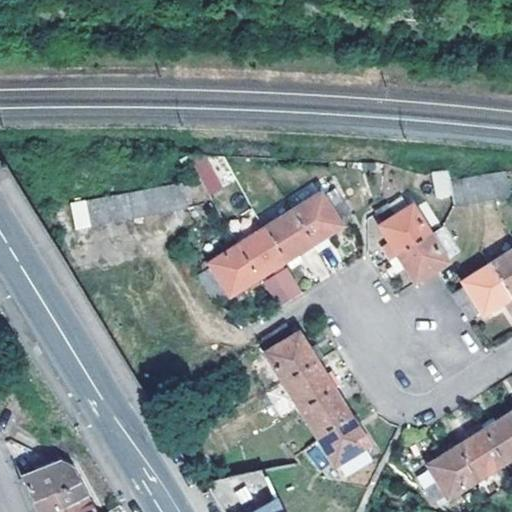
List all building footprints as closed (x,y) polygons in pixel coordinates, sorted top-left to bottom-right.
[(206,155),(192,162),(208,196),(222,190),(206,155)] [(452,189),(449,174),(435,177),(440,201),(454,198),(452,189)] [(492,180),(497,204),(511,201),(507,177),(492,180)] [(481,183),(486,206),(497,204),(492,180),(481,183)] [(468,185),(473,209),(486,206),(481,183),(468,185)] [(473,209),(468,185),(452,189),(454,198),(457,212),(473,209)] [(76,233),(170,215),(184,212),(179,189),(71,209),(76,233)] [(295,212),(317,247),(321,253),(335,245),(331,238),(336,235),(333,230),(325,218),(338,210),(331,198),(317,206),(314,202),(295,212)] [(373,227),(397,263),(429,242),(407,208),(403,211),(397,201),(385,208),(390,216),(378,224),(373,227)] [(378,224),(390,216),(385,208),(373,216),(378,224)] [(333,230),(345,223),(338,210),(325,218),(333,230)] [(266,232),(287,266),(291,273),(304,264),(300,258),(317,247),(295,212),(266,232)] [(287,266),(266,232),(240,248),(237,250),(258,285),(274,275),(276,278),(285,272),(287,266)] [(429,242),(397,263),(390,268),(399,281),(405,277),(412,289),(436,273),(445,267),(443,264),(456,256),(442,234),(429,242)] [(224,282),(231,296),(234,300),(258,285),(237,250),(215,265),(217,270),(202,280),(209,291),(224,282)] [(511,251),(487,268),(508,302),(511,299),(511,251)] [(508,302),(487,268),(463,283),(466,288),(474,301),(460,310),(467,321),(481,312),(484,317),(496,310),(508,302)] [(231,296),(224,282),(209,291),(218,305),(231,296)] [(466,288),(451,297),(460,310),(474,301),(466,288)] [(284,388),(319,368),(311,357),(298,338),(290,332),(288,330),(279,336),(285,348),(266,359),(284,388)] [(266,359),(285,348),(279,336),(265,346),(262,348),(266,359)] [(311,357),(319,368),(326,364),(318,352),(311,357)] [(303,419),(338,397),(344,393),(336,380),(329,384),(319,368),(284,388),(303,419)] [(318,443),(354,423),(346,410),(338,397),(303,419),(318,443)] [(488,431),(511,465),(511,464),(511,415),(499,424),(488,431)] [(354,423),(318,443),(322,450),(335,471),(342,468),(367,453),(366,450),(369,446),(361,434),(354,423)] [(511,465),(488,431),(475,440),(460,450),(483,484),(511,465)] [(17,439),(4,444),(18,471),(38,461),(17,439)] [(445,508),(483,484),(460,450),(456,445),(438,457),(423,466),(427,471),(425,472),(429,478),(436,490),(426,496),(435,510),(443,504),(445,508)] [(367,453),(342,468),(347,476),(372,462),(367,453)] [(44,476),(24,483),(28,493),(34,504),(81,487),(64,466),(42,471),(44,476)] [(426,496),(436,490),(429,478),(418,484),(426,496)] [(277,511),(264,485),(245,493),(250,511),(277,511)] [(38,511),(70,511),(92,506),(81,487),(34,504),(38,511)]
